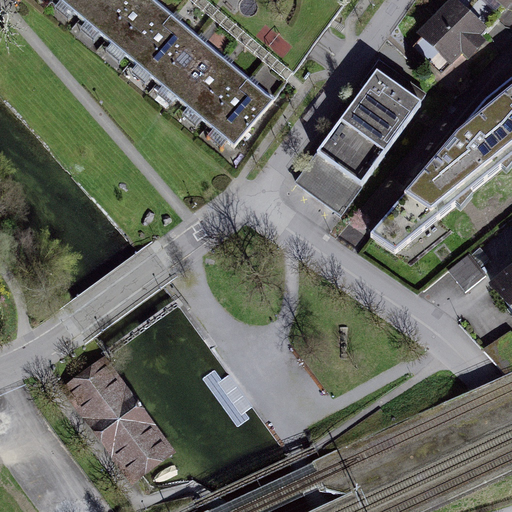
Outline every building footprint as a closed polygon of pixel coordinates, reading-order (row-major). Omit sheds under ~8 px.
[(41,0),(235,156),(274,107),(248,86),(225,67),(199,46),(170,20),(147,0),(146,0),(41,0)] [(441,77),(485,32),(457,5),(413,51),(441,77)] [(343,219),(422,108),(378,77),(299,188),(343,219)] [(396,256),(511,161),(511,85),(503,93),(483,107),(461,132),(373,237),(396,256)] [(511,321),(511,268),(486,290),(511,321)] [(131,487),(174,459),(109,359),(67,387),(131,487)]
